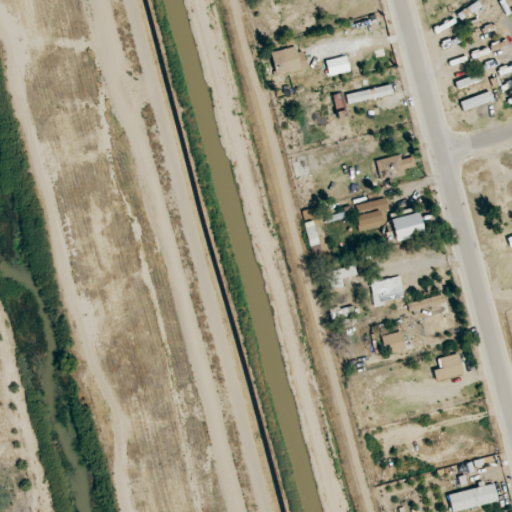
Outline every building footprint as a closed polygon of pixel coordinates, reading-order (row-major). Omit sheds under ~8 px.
[(271,53),(277,77),(302,71),(296,47),(271,53)] [(326,71),(328,78),(356,70),(355,64),(326,71)] [(393,95),(391,85),(345,95),(347,104),(393,95)] [(460,104),(464,112),(494,99),(490,91),(460,104)] [(334,95),(335,108),(343,108),(343,95),(334,95)] [(432,306),(439,335),(449,333),(441,303),(432,306)] [(436,381),(464,374),(458,354),(439,359),(442,369),(433,372),(436,381)] [(453,511),(498,503),(494,484),(447,494),(450,511),(453,511)]
